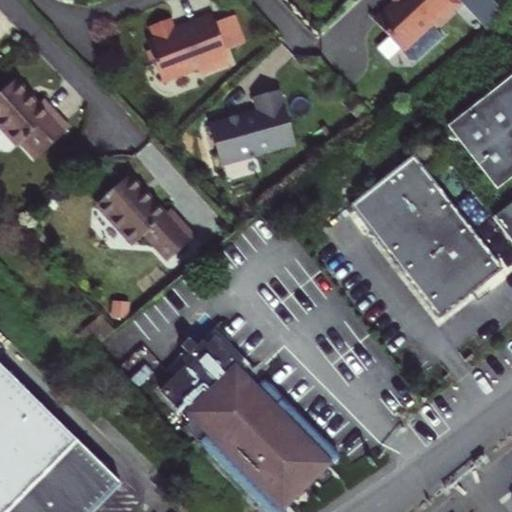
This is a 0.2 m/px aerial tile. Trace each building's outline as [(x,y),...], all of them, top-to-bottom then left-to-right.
[(396,0),(372,22),(389,40),(400,53),(406,59),(407,58),(411,63),(419,63),(447,37),(439,29),(463,8),(456,0),(396,0)] [(507,19),(489,0),(471,0),(463,8),(488,34),(498,26),(507,19)] [(155,42),(148,45),(162,82),(197,68),(198,69),(205,72),(230,63),(225,50),(215,23),(211,15),(175,29),(172,22),(150,30),(155,42)] [(235,15),(215,23),(225,50),(245,43),(235,15)] [(400,53),(389,40),(377,52),(388,64),(400,53)] [(511,81),(450,132),(498,197),(511,185),(511,212),(492,228),(511,253),(511,81)] [(258,112),(207,127),(221,172),(298,150),(284,104),(283,105),(278,88),(253,95),(258,112)] [(68,140),(42,110),(36,115),(15,90),(0,102),(0,135),(16,155),(23,150),(37,166),(68,140)] [(462,295),(490,272),(403,160),(339,211),(428,321),(462,295)] [(166,220),(161,225),(127,186),(94,214),(130,255),(142,245),(164,271),(191,248),(166,220)] [(86,363),(114,340),(99,324),(71,348),(86,363)] [(337,463),(341,459),(338,453),(267,382),(264,382),(262,383),(256,389),(251,392),(248,388),(262,372),(219,328),(198,348),(191,340),(183,348),(191,356),(176,370),(179,374),(163,389),(160,391),(179,411),(174,417),(186,429),(192,423),(205,436),(201,441),(201,444),(201,446),(238,483),(267,511),(287,511),(288,511),(332,470),(337,463)] [(0,511),(21,511),(84,450),(0,369),(0,511)] [(98,511),(122,488),(84,450),(21,511),(98,511)]
